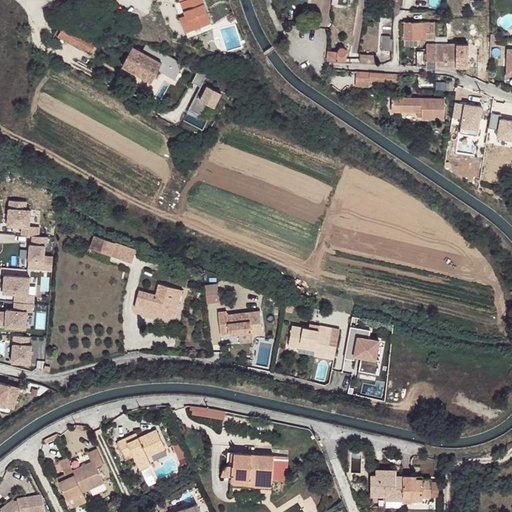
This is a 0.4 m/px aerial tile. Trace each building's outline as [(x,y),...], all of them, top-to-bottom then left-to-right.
[(179,0),(186,15),(191,30),(211,23),(202,0),(179,0)] [(179,18),(185,33),(191,30),(186,15),(179,18)] [(457,19),(448,19),(447,37),(454,38),(454,35),(456,35),(456,33),(455,34),(454,27),(455,26),(456,26),(457,19)] [(435,39),(435,22),(404,22),(404,39),(419,39),(419,44),(425,39),(435,39)] [(191,30),(194,36),(213,29),(211,23),(191,30)] [(65,24),(62,31),(93,49),(97,42),(65,24)] [(390,38),(390,35),(382,35),(381,46),(382,46),(382,49),(391,49),(392,38),(390,38)] [(435,67),(455,67),(468,67),(468,44),(456,44),(435,43),(435,42),(426,42),(426,49),(418,49),(418,67),(435,67)] [(133,46),(123,66),(151,81),(158,70),(172,78),(182,63),(148,44),(143,52),(133,46)] [(346,49),(344,47),(341,47),(339,48),(339,49),(338,51),(328,50),(327,60),(349,62),(349,59),(346,58),(346,51),(347,50),(346,49)] [(376,55),(360,54),(359,62),(375,64),(376,55)] [(370,80),(370,73),(357,71),(355,86),(369,87),(370,80)] [(400,75),(370,73),(370,80),(399,83),(400,75)] [(221,92),(202,82),(188,108),(201,114),(207,102),(214,106),(221,92)] [(444,99),(392,97),(392,111),(422,112),(421,118),(444,119),(444,99)] [(28,245),(26,269),(49,271),(50,257),(42,256),(43,246),(44,246),(45,237),(31,236),(30,245),(28,245)] [(136,251),(94,236),(90,249),(132,264),(136,251)] [(14,294),(13,302),(31,304),(32,304),(32,295),(27,295),(28,278),(4,276),(2,293),(14,294)] [(164,315),(167,304),(178,307),(182,289),(159,283),(156,295),(139,290),(136,304),(147,307),(146,310),(164,315)] [(205,285),(207,303),(219,301),(217,283),(205,285)] [(292,312),(294,303),(287,301),(285,311),(292,312)] [(31,304),(13,302),(13,311),(5,310),(5,312),(0,311),(0,326),(24,329),(25,312),(30,312),(31,304)] [(167,304),(164,315),(175,317),(178,307),(167,304)] [(221,335),(239,333),(240,344),(253,342),(252,335),(263,334),(260,311),(227,314),(227,311),(218,312),(221,335)] [(340,329),(327,327),(326,331),(319,330),(293,325),(289,345),(315,350),(316,345),(323,347),(322,352),(335,354),(340,329)] [(370,330),(350,326),(344,358),(354,360),(354,356),(361,357),(358,371),(376,374),(376,372),(378,372),(379,363),(378,362),(379,360),(373,359),(374,350),(377,351),(379,340),(368,338),(370,330)] [(12,336),(10,363),(28,364),(30,345),(27,345),(27,337),(12,336)] [(334,359),(335,354),(322,352),(323,347),(316,345),(315,350),(314,355),(334,359)] [(19,391),(0,385),(0,408),(14,412),(19,391)] [(188,414),(224,418),(225,409),(189,405),(188,414)] [(148,459),(147,457),(165,448),(157,430),(139,438),(128,443),(125,438),(118,441),(126,459),(133,455),(137,465),(148,459)] [(128,443),(139,438),(136,433),(125,438),(128,443)] [(185,456),(178,442),(172,445),(179,459),(185,456)] [(383,445),(371,445),(370,455),(383,456),(383,445)] [(69,461),(83,492),(90,488),(104,482),(96,465),(103,463),(97,449),(88,453),(92,462),(77,469),(73,460),(69,461)] [(221,475),(229,476),(231,452),(228,452),(227,465),(225,466),(224,467),(221,475)] [(289,457),(231,452),(229,476),(232,476),(231,484),(249,485),(250,478),(272,480),(287,481),(289,457)] [(69,461),(67,457),(59,461),(66,474),(69,473),(70,476),(59,482),(67,499),(72,497),(83,492),(69,461)] [(148,459),(137,465),(139,469),(151,464),(148,459)] [(403,500),(403,476),(396,476),(396,470),(376,470),(376,475),(370,475),(370,495),(385,496),(385,500),(403,500)] [(57,478),(59,482),(70,476),(69,473),(66,474),(57,478)] [(416,476),(403,476),(403,500),(403,502),(411,502),(411,500),(422,500),(422,496),(431,497),(431,482),(431,479),(422,479),(416,478),(416,476)] [(250,478),(249,485),(272,487),(272,480),(250,478)] [(104,482),(90,488),(93,494),(106,488),(104,482)] [(83,492),(72,497),(76,505),(86,501),(83,492)] [(9,505),(0,511),(43,511),(41,497),(17,502),(17,503),(14,504),(10,507),(9,505)]
